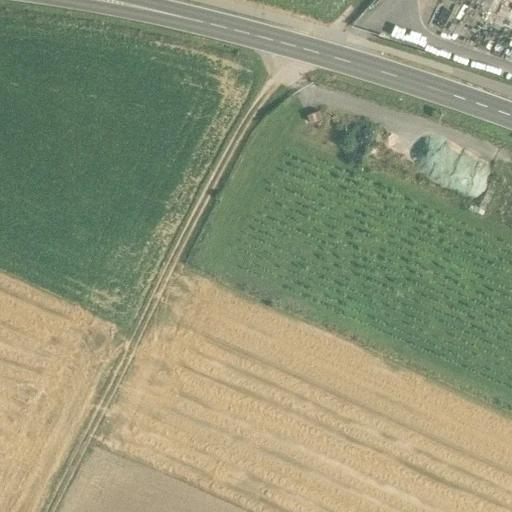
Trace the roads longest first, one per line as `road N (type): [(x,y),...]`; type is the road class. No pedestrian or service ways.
road 1 (track): [(276,78),(223,160),(49,511)]
road 2 (secondary): [(100,0),(358,62),(511,117)]
road 3 (track): [(292,44),(276,78),(307,96),(481,147)]
